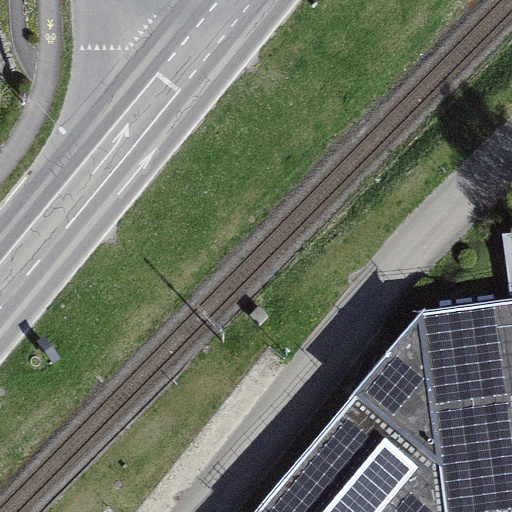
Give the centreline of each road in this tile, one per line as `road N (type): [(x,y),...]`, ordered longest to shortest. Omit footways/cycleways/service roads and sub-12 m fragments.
road 1 (residential): [(220,511),(435,248),(511,175)]
road 2 (primary): [(0,281),(214,24)]
